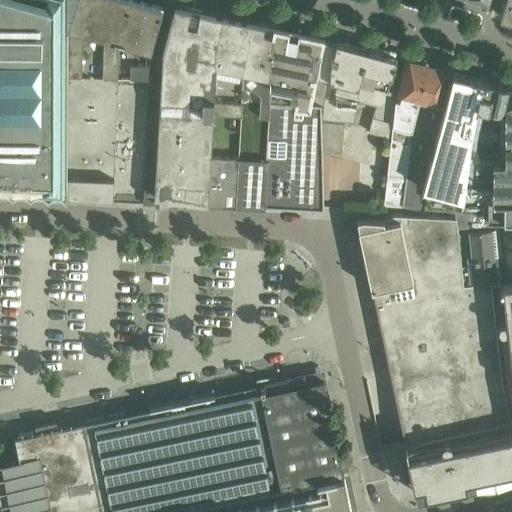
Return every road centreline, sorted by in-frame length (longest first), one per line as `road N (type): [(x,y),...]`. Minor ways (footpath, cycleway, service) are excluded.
road 1 (unclassified): [(341,328),(323,249),(307,230),(0,213)]
road 2 (unclassified): [(0,402),(341,328)]
road 3 (unclassified): [(390,511),(381,502),(341,328)]
road 4 (residential): [(511,52),(331,0)]
